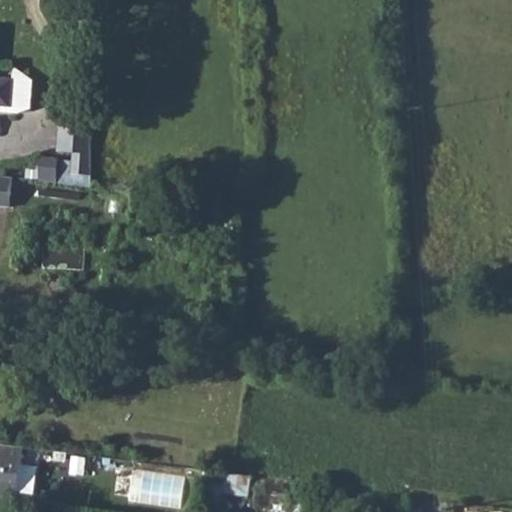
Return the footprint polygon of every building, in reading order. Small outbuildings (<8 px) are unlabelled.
[(11,107),(0,106),(0,111),(18,113),(33,109),(34,81),(14,67),(14,80),(11,107)] [(0,106),(11,107),(14,80),(0,78),(0,106)] [(92,188),(91,122),(61,120),(59,152),(75,153),(74,161),(41,159),(39,182),(92,188)] [(0,205),(11,206),(14,178),(0,176),(0,205)] [(87,249),(46,248),(46,267),(86,268),(87,249)] [(0,499),(18,501),(24,448),(0,444),(0,499)] [(86,458),(71,456),(69,474),(84,475),(86,458)]
